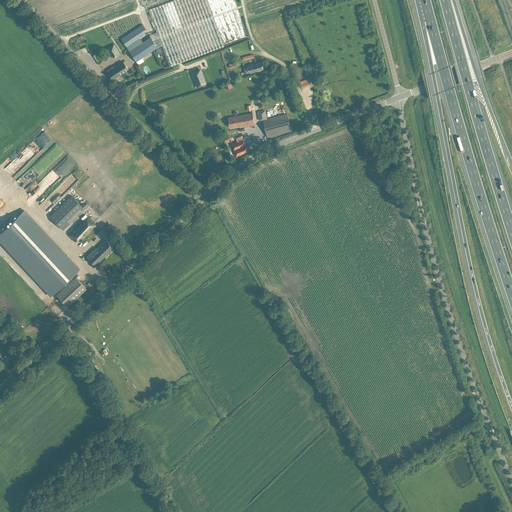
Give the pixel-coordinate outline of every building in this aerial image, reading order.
[(173,0),(147,10),(156,32),(149,35),(150,36),(157,47),(161,45),(169,66),(224,46),(206,0),(173,0)] [(122,38),(128,45),(138,38),(139,38),(142,36),(141,35),(147,31),(142,24),(132,31),(129,33),(122,38)] [(136,61),(157,47),(150,36),(141,42),(139,38),(138,38),(128,45),(126,46),(136,61)] [(114,44),(107,49),(114,59),(120,54),(114,44)] [(123,62),(108,72),(112,79),(128,69),(123,62)] [(250,72),(250,73),(264,69),(262,62),(248,66),(247,66),(247,67),(244,68),(246,73),(250,72)] [(196,69),(191,71),(196,87),(202,85),(201,83),(205,81),(201,71),(197,72),(196,69)] [(309,78),(300,81),(300,82),(302,88),(311,85),(309,78)] [(238,115),(234,116),(228,117),(230,128),(240,125),(240,126),(240,128),(255,125),(253,113),(239,115),(238,115)] [(287,114),(263,121),(267,137),(292,130),(287,114)] [(244,139),(232,144),(236,156),(248,151),(244,139)] [(50,216),(63,230),(84,209),(72,196),(50,216)] [(54,293),(67,306),(86,289),(75,277),(75,275),(74,274),(79,269),(24,210),(0,232),(0,241),(51,296),(54,293)] [(91,231),(96,225),(94,223),(87,217),(69,235),(74,241),(76,240),(78,240),(80,241),(91,231)] [(94,265),(112,247),(105,240),(97,248),(96,247),(86,257),(94,265)] [(97,369),(83,344),(76,348),(84,360),(85,359),(93,372),(97,369)]
